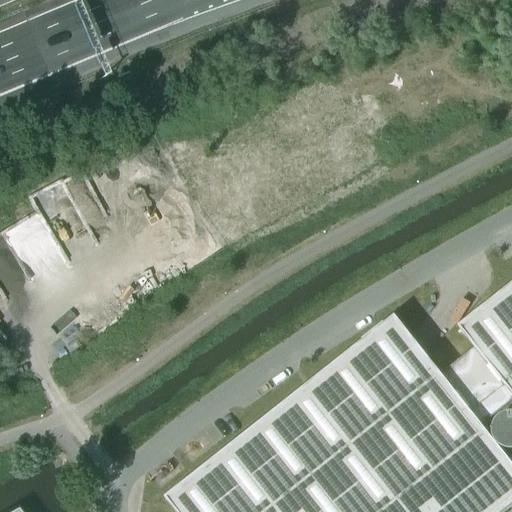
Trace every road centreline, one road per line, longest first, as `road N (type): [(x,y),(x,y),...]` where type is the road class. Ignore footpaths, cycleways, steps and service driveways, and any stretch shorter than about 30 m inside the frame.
road 1 (residential): [(511,222),(291,346),(120,478),(114,511)]
road 2 (motorway): [(0,62),(150,0)]
